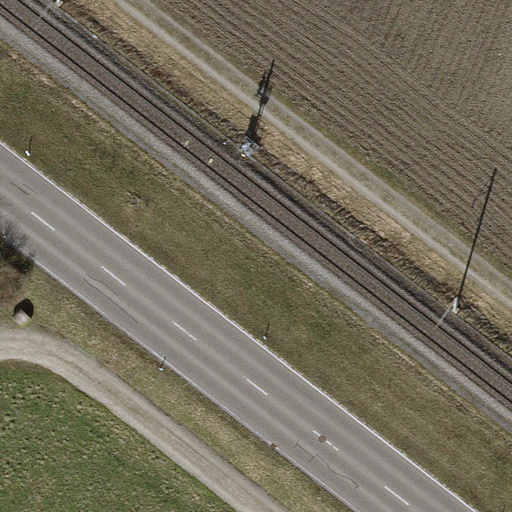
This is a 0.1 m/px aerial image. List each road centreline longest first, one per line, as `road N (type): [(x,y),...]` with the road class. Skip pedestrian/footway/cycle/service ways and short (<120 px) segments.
road 1 (secondary): [(0,184),(416,511)]
road 2 (track): [(137,0),(511,295)]
road 3 (track): [(0,348),(24,340),(72,357),(270,511)]
